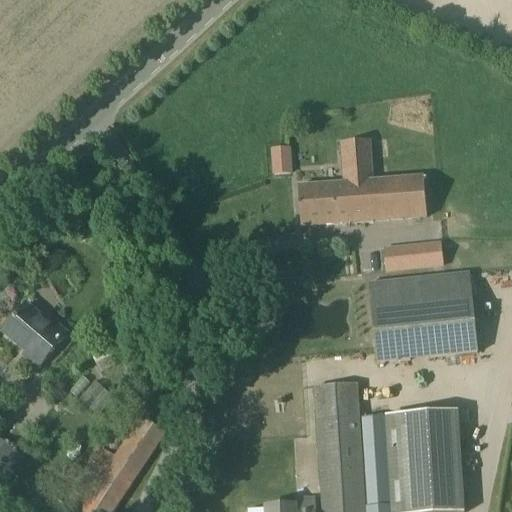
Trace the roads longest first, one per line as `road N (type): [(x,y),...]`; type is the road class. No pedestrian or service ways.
road 1 (unclassified): [(148,511),(197,358),(198,313),(191,274),(96,115)]
road 2 (tertiary): [(96,115),(219,0)]
road 3 (tertiary): [(0,203),(96,115)]
road 4 (track): [(511,391),(479,511)]
